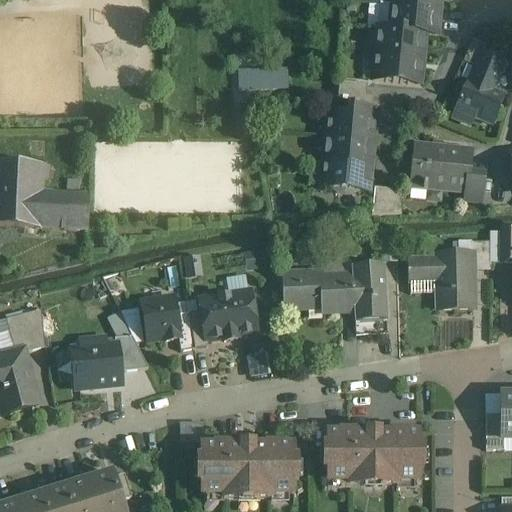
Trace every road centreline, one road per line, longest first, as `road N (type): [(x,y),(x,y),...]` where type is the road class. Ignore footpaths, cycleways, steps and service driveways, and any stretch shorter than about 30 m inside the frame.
road 1 (residential): [(0,463),(168,409),(464,364)]
road 2 (residential): [(464,364),(466,511)]
